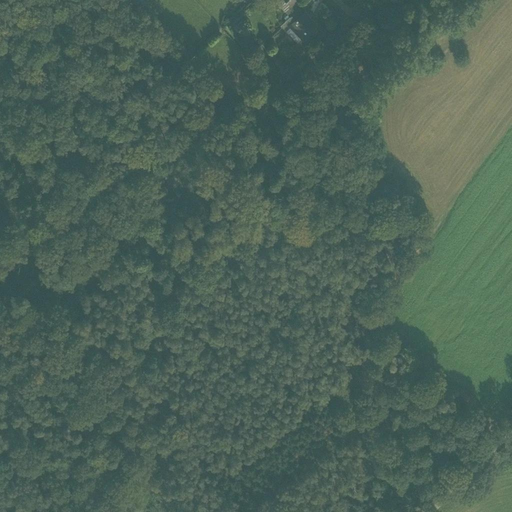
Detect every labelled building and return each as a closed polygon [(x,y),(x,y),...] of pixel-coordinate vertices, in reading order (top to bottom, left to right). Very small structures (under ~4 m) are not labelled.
[(313,21),(329,12),(323,1),(307,10),(313,21)] [(294,3),(290,6),(284,11),(290,17),(299,8),(294,3)] [(299,8),(290,17),(294,21),(303,13),(299,8)] [(317,27),(303,12),(303,13),(294,21),(289,25),(303,40),(317,27)] [(290,17),(283,23),(287,28),(289,25),(294,21),(290,17)] [(297,41),(300,38),(288,26),(285,30),(297,41)] [(270,61),(259,49),(253,55),(264,67),(270,61)]
